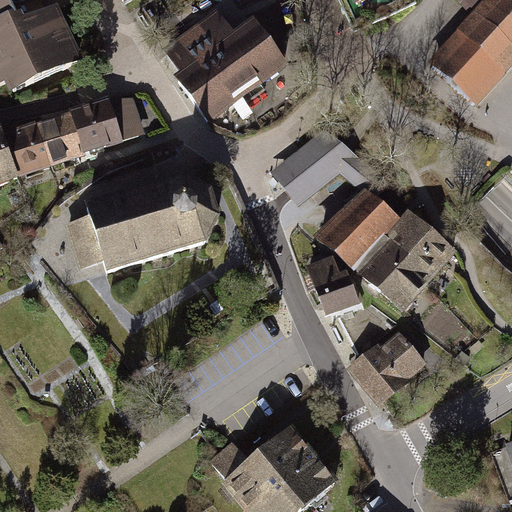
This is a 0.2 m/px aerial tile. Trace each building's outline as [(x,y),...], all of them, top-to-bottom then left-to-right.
[(0,0),(0,22),(39,3),(44,0),(0,0)] [(337,0),(354,35),(416,6),(413,0),(337,0)] [(511,0),(494,0),(436,65),(476,100),(511,59),(511,0)] [(0,22),(0,93),(4,92),(8,101),(85,69),(56,8),(46,12),(39,3),(0,22)] [(262,93),(287,76),(250,22),(232,35),(216,11),(173,40),(181,51),(165,62),(209,125),(230,111),(238,122),(268,102),(262,93)] [(147,140),(137,102),(69,121),(80,159),(147,140)] [(80,159),(69,121),(3,137),(16,181),(80,159)] [(325,132),(272,175),(298,207),(339,174),(365,196),(374,204),(391,185),(325,132)] [(16,181),(3,137),(2,133),(0,133),(0,188),(16,184),(16,181)] [(88,221),(67,227),(81,272),(103,265),(106,276),(207,245),(221,222),(213,193),(184,179),(84,208),(88,221)] [(374,204),(365,196),(316,244),(401,318),(455,256),(409,217),(401,226),(374,204)] [(332,261),(306,272),(327,324),(359,311),(342,271),(337,273),(332,261)] [(422,372),(395,340),(351,376),(378,409),(422,372)] [(225,481),(220,485),(241,511),(306,511),(341,483),(290,423),(250,457),(235,440),(209,461),(225,481)]
